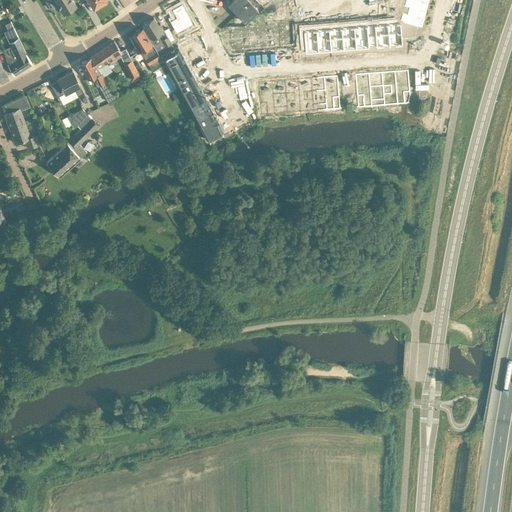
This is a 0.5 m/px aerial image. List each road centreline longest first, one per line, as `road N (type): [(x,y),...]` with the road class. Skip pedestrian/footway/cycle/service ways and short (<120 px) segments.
road 1 (secondary): [(433,375),(452,245),(511,27)]
road 2 (residential): [(232,70),(430,57)]
road 3 (motorway): [(511,372),(491,511)]
